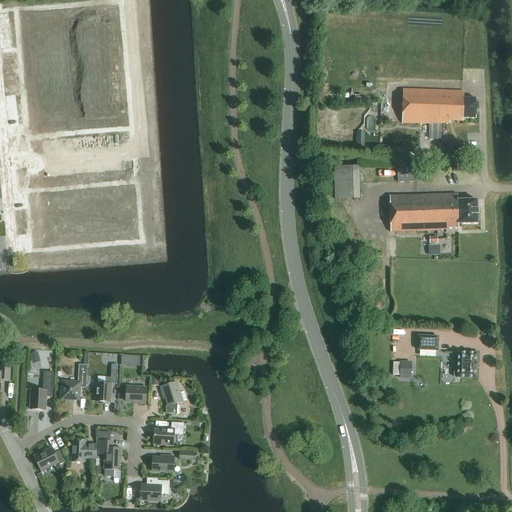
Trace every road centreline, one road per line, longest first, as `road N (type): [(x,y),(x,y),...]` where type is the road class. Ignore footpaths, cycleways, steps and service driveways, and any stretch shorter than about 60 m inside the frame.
road 1 (tertiary): [(357,511),(348,433),(291,248),(291,47),(280,0)]
road 2 (residential): [(134,470),(128,421),(76,417),(14,449)]
road 3 (residential): [(14,241),(0,99)]
